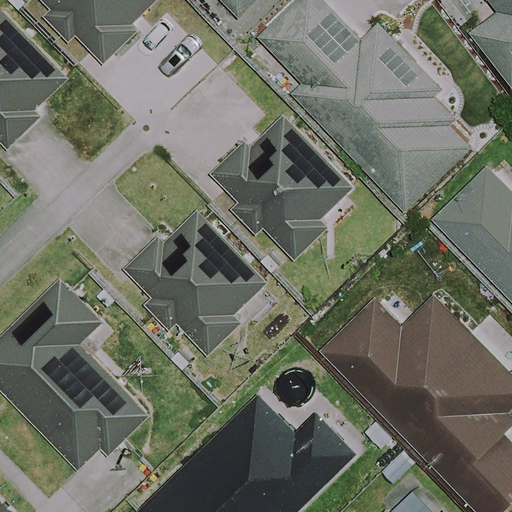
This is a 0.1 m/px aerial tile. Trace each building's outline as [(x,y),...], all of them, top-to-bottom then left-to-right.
[(161,0),(37,0),(50,12),(42,21),(72,51),(81,42),(115,76),(152,38),(138,25),(161,0)] [(225,0),(243,18),(261,0),(225,0)] [(362,41),(323,0),(305,0),(265,38),(306,82),(297,90),(407,208),(474,145),(426,92),(437,82),(382,22),(362,41)] [(511,0),(497,0),(505,9),(475,34),(511,78),(511,0)] [(0,5),(0,139),(2,142),(0,143),(0,152),(11,164),(51,127),(38,113),(71,82),(0,5)] [(356,189),(287,114),(213,182),(264,237),(270,231),(298,260),(333,228),(324,218),(356,189)] [(511,192),(493,172),(441,220),(511,296),(511,192)] [(268,285),(201,211),(131,276),(208,360),(248,323),(238,313),(268,285)] [(104,322),(69,283),(0,344),(0,383),(83,476),(150,416),(82,341),(104,322)] [(511,412),(511,370),(440,296),(407,329),(381,302),(329,351),(484,511),(510,511),(511,510),(511,440),(498,426),(511,412)] [(262,394),(141,511),(298,511),(360,452),(321,412),(300,433),(262,394)]
